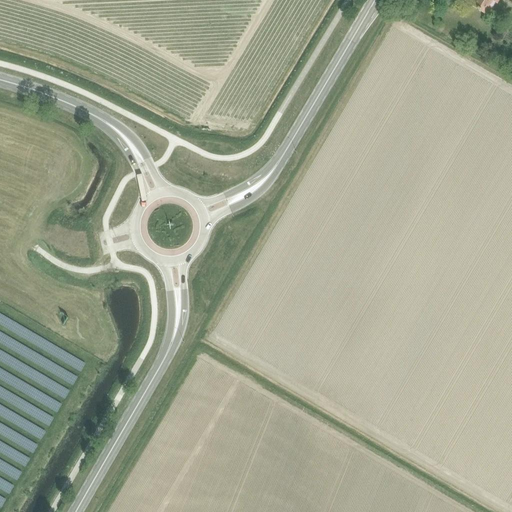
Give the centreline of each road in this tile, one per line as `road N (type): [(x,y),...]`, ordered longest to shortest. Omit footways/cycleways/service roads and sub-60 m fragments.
road 1 (primary): [(75,511),(171,343)]
road 2 (primary): [(276,165),(375,0)]
